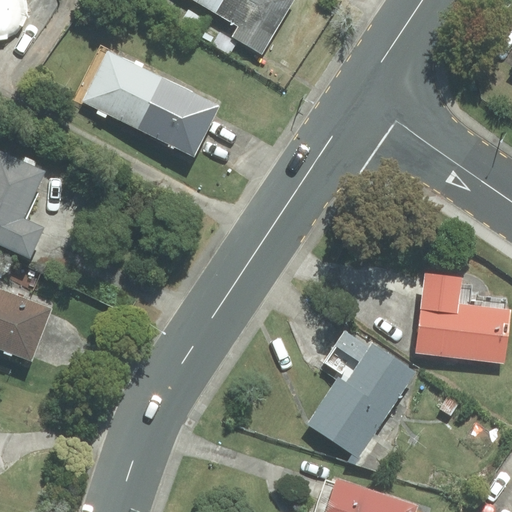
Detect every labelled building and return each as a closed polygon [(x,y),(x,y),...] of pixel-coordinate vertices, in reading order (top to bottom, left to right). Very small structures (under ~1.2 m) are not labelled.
[(0,0),(0,39),(7,39),(13,35),(18,31),(22,26),(27,16),(27,5),(26,0),(0,0)] [(194,0),(216,13),(223,0),(194,0)] [(233,36),(262,53),(293,0),(223,0),(216,13),(239,26),(233,36)] [(163,78),(101,47),(75,98),(138,129),(163,78)] [(163,78),(138,129),(194,156),(219,106),(163,78)] [(0,243),(30,257),(43,229),(22,219),(44,172),(0,152),(0,243)] [(462,288),(463,276),(425,272),(416,353),(504,362),(510,312),(504,311),(505,303),(470,299),(471,289),(462,288)] [(0,289),(0,349),(32,361),(51,309),(0,289)] [(341,373),(307,424),(358,458),(415,373),(372,344),(369,347),(345,331),(325,362),(341,373)] [(414,511),(417,506),(338,481),(336,484),(327,481),(316,511),(414,511)]
